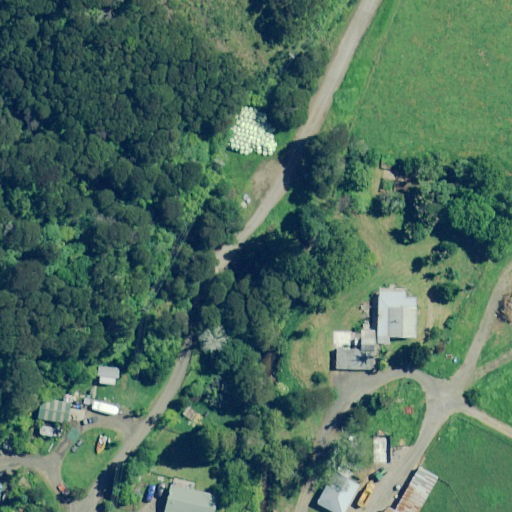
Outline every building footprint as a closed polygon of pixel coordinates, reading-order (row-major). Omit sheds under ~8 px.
[(403,298),(403,292),(377,292),(375,331),(359,331),(359,343),(387,344),(387,337),(413,338),(415,299),(403,298)] [(373,352),(336,350),(335,369),(372,370),(373,352)] [(66,424),(69,406),(46,402),(43,420),(66,424)] [(388,468),(388,438),(373,438),(373,468),(388,468)] [(328,511),(344,511),(360,481),(333,468),(314,505),(328,511)] [(416,511),(435,479),(417,469),(392,511),(416,511)] [(170,485),(163,511),(213,511),(217,497),(170,485)]
